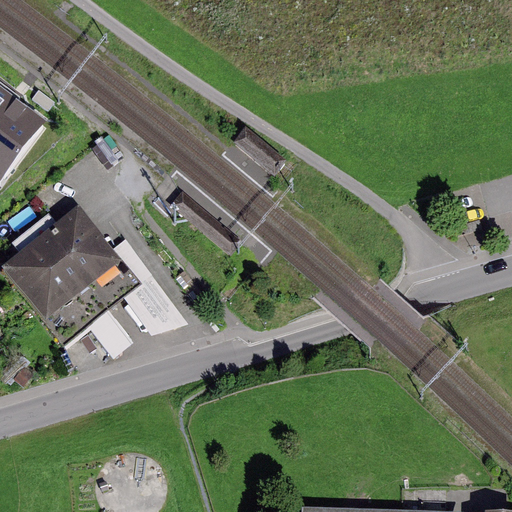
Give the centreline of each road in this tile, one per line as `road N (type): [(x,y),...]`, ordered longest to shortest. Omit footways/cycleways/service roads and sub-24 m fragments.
road 1 (tertiary): [(511,272),(0,425)]
road 2 (track): [(444,291),(431,260),(395,218),(79,0)]
